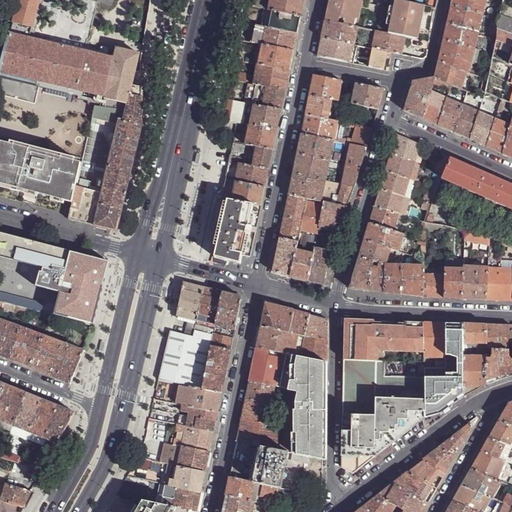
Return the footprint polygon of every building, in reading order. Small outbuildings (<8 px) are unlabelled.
[(112,58),(29,38),(32,28),(33,28),(40,0),(18,0),(13,23),(11,30),(6,51),(0,72),(29,79),(106,97),(104,107),(119,109),(128,105),(133,85),(140,54),(118,48),(117,53),(113,53),(112,58)] [(255,0),(254,7),(270,10),(271,0),(255,0)] [(271,0),(270,10),(301,16),(305,1),(304,0),(271,0)] [(360,2),(360,0),(330,0),(329,5),(326,22),(355,28),(357,18),(360,2)] [(429,43),(436,8),(396,0),(395,8),(391,24),(389,35),(405,38),(412,39),(421,41),(429,43)] [(483,15),(486,0),(452,0),(451,6),(483,15)] [(479,32),(483,15),(451,6),(449,16),(447,23),(479,32)] [(270,10),(266,27),(298,34),(300,23),(301,16),(270,10)] [(511,20),(499,16),(498,19),(497,24),(497,31),(511,35),(511,20)] [(354,45),(358,28),(355,28),(326,22),(323,33),(322,39),(353,45),(354,45)] [(443,41),(485,52),(487,41),(478,38),(479,32),(447,23),(445,33),(443,41)] [(256,25),(252,43),(262,45),(294,51),(296,43),(298,34),(266,27),(256,25)] [(511,35),(497,31),(496,37),(496,41),(497,42),(511,47),(511,46),(511,35)] [(402,55),(405,38),(389,35),(380,33),(376,32),(372,49),(373,49),(392,53),(402,55)] [(372,49),(366,48),(354,45),(353,45),(322,39),(320,50),(318,57),(369,68),(373,49),(372,49)] [(419,48),(421,41),(412,39),(411,46),(419,48)] [(469,71),(471,64),(481,67),(485,52),(443,41),(441,50),(438,62),(466,72),(468,73),(469,71)] [(510,52),(511,47),(497,42),(495,48),(510,52)] [(262,45),(258,65),(290,71),(292,61),(294,51),(262,45)] [(384,71),(386,58),(390,60),(392,53),(373,49),(369,68),(375,69),(384,71)] [(461,89),(466,72),(438,62),(436,72),(434,78),(435,78),(451,85),(461,89)] [(258,65),(254,84),(256,85),(286,91),(288,81),(290,71),(258,65)] [(238,73),(237,81),(247,83),(249,75),(238,73)] [(345,103),(346,98),(339,97),(342,81),(314,76),(312,87),(310,96),(341,102),(345,103)] [(433,83),(435,78),(434,78),(413,83),(409,97),(404,111),(422,120),(431,91),(433,83)] [(450,89),(451,85),(435,78),(433,83),(450,89)] [(384,90),(357,84),(352,104),(373,109),(378,110),(381,100),(384,90)] [(143,87),(133,85),(128,105),(124,121),(120,120),(119,125),(105,183),(104,187),(103,193),(95,227),(118,232),(128,192),(143,126),(143,109),(143,87)] [(252,106),(281,111),(283,101),(286,91),(256,85),(252,106)] [(466,96),(468,92),(461,89),(451,85),(450,89),(466,96)] [(430,123),(439,126),(447,98),(431,91),(422,120),(430,123)] [(483,99),(484,98),(468,92),(466,96),(478,100),(476,105),(481,108),(483,99)] [(502,100),(485,93),(484,98),(483,99),(500,105),(502,100)] [(341,102),(310,96),(308,107),(306,115),(336,122),(341,102)] [(444,129),(454,134),(463,105),(447,98),(439,126),(444,129)] [(238,123),(250,126),(277,130),(279,120),(281,111),(252,106),(231,102),(227,121),(238,123)] [(124,121),(128,105),(119,109),(104,107),(95,106),(92,119),(119,125),(120,120),(124,121)] [(460,136),(471,141),(479,113),(463,105),(454,134),(460,136)] [(373,129),(378,110),(373,109),(367,128),(373,129)] [(478,144),(487,148),(495,120),(479,113),(471,141),(478,144)] [(334,141),(338,122),(336,122),(306,115),(304,126),(302,135),(334,141)] [(495,151),(503,155),(511,126),(495,120),(487,148),(495,151)] [(511,158),(511,120),(511,126),(503,155),(511,159),(511,158)] [(238,123),(237,130),(249,133),(250,126),(238,123)] [(249,133),(246,145),(257,147),(273,150),(275,140),(277,130),(250,126),(249,133)] [(367,148),(373,129),(367,128),(357,126),(352,145),(367,148)] [(325,181),(334,141),(302,135),(298,153),(294,174),(325,181)] [(393,146),(391,154),(414,163),(419,146),(397,135),(393,146)] [(73,161),(8,143),(0,141),(0,143),(0,144),(0,143),(0,183),(31,192),(73,203),(79,178),(82,164),(73,161)] [(8,143),(73,161),(74,158),(9,141),(8,143)] [(361,168),(367,148),(352,145),(351,145),(343,184),(355,187),(361,168)] [(257,147),(252,166),(269,169),(271,159),(273,150),(257,147)] [(387,167),(385,172),(409,180),(414,163),(391,154),(387,167)] [(442,155),(434,171),(443,175),(450,159),(442,155)] [(450,159),(443,175),(441,180),(511,210),(511,186),(480,172),(450,159)] [(236,182),(265,188),(267,178),(269,169),(252,166),(245,165),(240,164),(236,182)] [(381,186),(380,190),(404,197),(409,180),(385,172),(381,186)] [(321,201),(325,181),(294,174),(291,185),(289,195),(307,199),(321,201)] [(79,178),(73,203),(70,220),(95,227),(103,193),(90,190),(92,182),(79,178)] [(338,205),(343,184),(325,181),(321,201),(324,202),(338,205)] [(264,195),(265,188),(236,182),(233,201),(261,206),(264,195)] [(351,197),(355,187),(343,184),(338,205),(348,207),(351,197)] [(432,187),(425,203),(426,204),(431,205),(437,189),(432,187)] [(375,204),(374,208),(398,215),(404,197),(380,190),(375,204)] [(298,242),(307,199),(289,195),(284,219),(280,238),(298,242)] [(308,281),(315,248),(318,232),(319,226),(324,202),(321,201),(307,199),(298,242),(296,250),(290,276),(295,278),(308,281)] [(255,236),(261,206),(233,201),(228,200),(226,209),(220,233),(215,257),(240,263),(242,255),(251,256),(255,236)] [(339,222),(348,207),(338,205),(324,202),(319,226),(335,230),(339,222)] [(426,204),(420,221),(422,222),(425,223),(431,205),(426,204)] [(370,221),(369,225),(393,232),(398,215),(374,208),(370,221)] [(422,222),(417,239),(419,240),(425,242),(425,223),(422,222)] [(365,238),(364,241),(390,250),(399,252),(404,236),(393,232),(369,225),(365,238)] [(335,230),(319,226),(318,232),(333,235),(335,230)] [(488,246),(489,237),(465,231),(465,241),(488,246)] [(73,252),(0,233),(0,256),(43,268),(42,272),(64,278),(64,276),(63,276),(63,275),(64,275),(66,266),(66,265),(66,264),(67,264),(70,265),(73,252)] [(296,250),(298,242),(280,238),(276,258),(273,272),(290,276),(296,250)] [(511,242),(501,240),(501,246),(507,247),(507,251),(511,252),(511,242)] [(360,254),(359,258),(374,262),(385,265),(390,250),(364,241),(360,254)] [(329,251),(315,248),(308,281),(315,283),(325,285),(328,258),(329,251)] [(93,326),(94,326),(96,315),(88,313),(79,311),(87,271),(92,273),(97,274),(100,275),(104,261),(89,256),(73,252),(70,265),(67,264),(66,264),(66,265),(66,266),(64,275),(63,275),(63,276),(64,276),(64,278),(62,285),(61,285),(60,286),(61,286),(59,295),(58,295),(58,296),(59,296),(57,305),(56,304),(56,306),(57,306),(55,314),(54,314),(53,316),(60,317),(73,321),(82,323),(93,326)] [(482,268),(487,268),(488,252),(478,252),(478,263),(482,263),(482,268)] [(359,290),(369,292),(374,262),(359,258),(349,289),(359,290)] [(374,262),(369,292),(375,292),(384,293),(385,265),(374,262)] [(402,265),(385,265),(384,293),(391,294),(400,295),(402,265)] [(424,267),(402,265),(400,295),(414,297),(423,298),(424,275),(424,267)] [(443,299),(444,269),(443,267),(440,267),(440,276),(424,275),(423,298),(431,299),(443,299)] [(476,301),(486,301),(487,268),(482,268),(464,267),(463,269),(462,300),(476,301)] [(501,302),(511,302),(511,269),(487,268),(486,301),(501,302)] [(452,299),(462,300),(463,269),(444,269),(443,299),(452,299)] [(64,278),(42,272),(41,279),(55,283),(47,314),(51,315),(53,316),(54,314),(55,314),(57,306),(56,306),(56,304),(57,305),(59,296),(58,296),(58,295),(59,295),(61,286),(60,286),(61,285),(62,285),(64,278)] [(100,275),(97,274),(92,273),(90,279),(104,283),(106,276),(100,275)] [(194,329),(203,288),(192,285),(184,283),(177,316),(189,319),(185,336),(192,338),(194,329)] [(207,289),(203,288),(194,329),(201,331),(205,332),(207,324),(215,326),(222,293),(207,289)] [(0,292),(0,301),(3,303),(8,304),(9,304),(11,296),(0,292)] [(226,294),(222,293),(215,326),(234,331),(242,298),(226,294)] [(92,294),(88,313),(96,315),(101,296),(92,294)] [(11,296),(9,304),(15,306),(20,307),(22,298),(11,296)] [(22,298),(20,307),(27,309),(42,313),(44,304),(22,298)] [(3,303),(1,308),(13,312),(15,306),(9,304),(8,304),(3,303)] [(266,304),(261,327),(289,334),(293,311),(280,308),(266,304)] [(13,312),(25,315),(27,309),(20,307),(15,306),(13,312)] [(293,311),(289,334),(304,337),(309,316),(300,313),(293,311)] [(51,315),(48,321),(59,324),(60,317),(53,316),(51,315)] [(309,316),(304,337),(327,342),(326,320),(319,318),(309,316)] [(0,355),(10,360),(21,327),(9,322),(0,319),(0,355)] [(73,321),(70,327),(80,330),(82,323),(73,321)] [(345,361),(425,363),(424,358),(424,324),(423,324),(423,326),(398,325),(398,328),(374,327),(374,324),(349,323),(347,325),(345,361)] [(424,324),(424,358),(445,359),(445,356),(445,325),(434,324),(424,324)] [(455,325),(445,325),(445,356),(463,355),(463,345),(464,325),(455,325)] [(474,326),(464,325),(463,345),(487,346),(487,343),(487,326),(474,326)] [(499,327),(487,326),(487,343),(491,343),(491,350),(511,349),(511,331),(511,328),(499,327)] [(18,363),(30,368),(43,335),(21,327),(10,360),(18,363)] [(256,349),(327,364),(327,342),(304,337),(289,334),(261,327),(258,339),(256,349)] [(233,339),(213,334),(212,334),(210,347),(230,351),(233,339)] [(41,372),(50,376),(63,343),(43,335),(30,368),(41,372)] [(70,384),(84,350),(63,343),(50,376),(59,380),(70,384)] [(487,346),(463,345),(463,355),(464,356),(487,357),(487,350),(487,346)] [(210,347),(201,390),(221,395),(226,373),(230,351),(210,347)] [(327,399),(327,364),(256,349),(252,368),(249,382),(273,387),(307,394),(327,399)] [(492,359),(487,359),(487,385),(495,383),(511,378),(511,377),(511,349),(491,350),(492,359)] [(487,357),(464,356),(464,397),(471,394),(479,390),(487,385),(487,359),(487,357)] [(400,437),(425,417),(425,397),(425,368),(425,363),(345,361),(343,361),(342,468),(346,470),(353,474),(367,463),(400,437)] [(270,405),(273,387),(249,382),(246,396),(245,400),(270,405)] [(15,389),(4,384),(0,396),(0,420),(13,426),(26,393),(15,389)] [(201,390),(181,386),(179,395),(177,405),(181,406),(217,413),(219,406),(221,395),(201,390)] [(32,396),(26,393),(13,426),(29,433),(42,399),(32,396)] [(307,394),(299,436),(282,433),(279,451),(308,457),(326,461),(326,442),(327,399),(307,394)] [(42,399),(29,433),(27,439),(43,446),(44,445),(46,439),(58,406),(48,402),(42,399)] [(243,414),(241,420),(266,425),(270,405),(245,400),(245,402),(243,414)] [(511,402),(511,403),(508,404),(506,408),(498,422),(511,425),(511,402)] [(65,409),(58,406),(46,439),(57,443),(74,413),(65,409)] [(217,417),(217,413),(181,406),(181,409),(180,412),(189,414),(188,417),(216,422),(217,417)] [(187,422),(188,417),(179,415),(178,425),(181,426),(186,427),(187,422)] [(215,426),(216,422),(188,417),(187,422),(186,427),(213,432),(215,426)] [(444,444),(422,461),(445,474),(477,420),(476,419),(465,428),(444,444)] [(11,432),(13,426),(0,420),(0,426),(1,428),(1,429),(11,432)] [(241,420),(237,442),(275,450),(279,432),(279,428),(266,425),(241,420)] [(511,440),(511,441),(511,440),(511,425),(498,422),(492,432),(488,439),(511,448),(511,447),(511,440)] [(29,433),(13,426),(11,432),(11,433),(27,439),(29,433)] [(176,446),(209,452),(211,444),(213,432),(186,427),(181,426),(179,434),(176,446)] [(57,443),(46,439),(44,445),(54,449),(57,443)] [(505,462),(511,448),(488,439),(483,448),(480,452),(505,462)] [(279,488),(307,494),(307,477),(308,457),(279,451),(275,450),(237,442),(234,454),(229,478),(279,488)] [(207,465),(209,452),(176,446),(165,444),(163,451),(161,464),(168,466),(205,473),(207,465)] [(3,452),(1,457),(18,463),(20,457),(3,452)] [(509,471),(511,465),(511,464),(510,463),(505,462),(480,452),(475,462),(471,469),(496,481),(504,469),(509,471)] [(20,457),(18,463),(32,467),(34,462),(20,457)] [(34,462),(32,467),(42,471),(45,465),(35,461),(34,462)] [(413,468),(407,472),(437,490),(445,474),(422,461),(413,468)] [(203,483),(205,473),(168,466),(166,474),(165,478),(162,478),(160,479),(159,484),(160,484),(165,485),(201,493),(203,483)] [(492,496),(501,483),(496,481),(471,469),(465,479),(461,486),(490,499),(499,502),(501,499),(492,496)] [(400,479),(393,484),(428,505),(437,490),(407,472),(400,479)] [(256,495),(276,499),(279,488),(229,478),(227,488),(226,496),(255,502),(256,495)] [(26,498),(30,491),(5,483),(1,500),(21,507),(26,498)] [(157,497),(155,503),(161,504),(163,493),(165,485),(160,484),(157,497)] [(396,507),(404,511),(405,511),(423,511),(428,505),(393,484),(385,490),(378,496),(396,507)] [(196,511),(198,505),(201,493),(165,485),(163,493),(161,504),(195,511),(196,511)] [(482,511),(490,499),(461,486),(456,495),(452,502),(475,511),(482,511)] [(276,499),(275,504),(304,510),(304,506),(306,500),(307,494),(279,488),(276,499)] [(146,501),(155,503),(157,497),(147,495),(146,501)] [(223,508),(222,511),(252,511),(255,502),(226,496),(223,508)] [(366,511),(392,511),(396,507),(378,496),(374,499),(366,505),(361,509),(366,511)] [(504,504),(511,507),(511,499),(507,497),(503,504),(504,504)] [(195,511),(161,504),(155,503),(146,501),(143,500),(135,511),(195,511)] [(475,511),(452,502),(448,509),(445,511),(475,511)]
